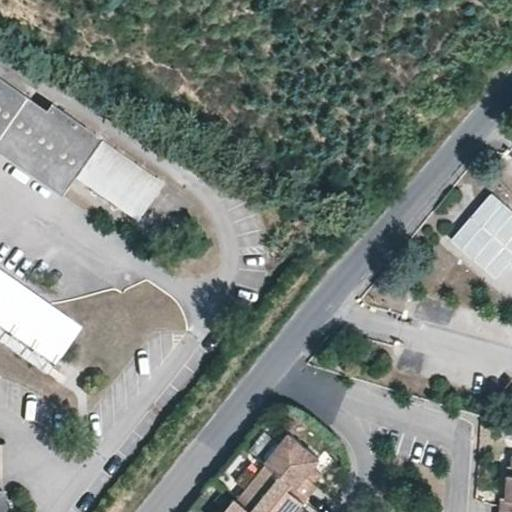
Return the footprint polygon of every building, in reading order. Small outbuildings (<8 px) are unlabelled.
[(43,113),(0,82),(0,151),(56,191),(68,175),(94,137),(48,106),(43,113)] [(161,184),(94,137),(68,175),(135,221),(161,184)] [(76,327),(0,273),(0,329),(50,365),(76,327)] [(50,365),(0,329),(0,345),(43,375),(50,365)] [(321,457),(290,432),(289,431),(266,460),(269,463),(294,483),(290,488),(306,501),(313,491),(319,484),(316,482),(312,479),(319,470),(314,466),(321,457)] [(294,483),(269,463),(239,499),(255,511),(296,511),(298,511),(306,501),(290,488),(294,483)] [(323,473),(319,470),(312,479),(316,482),(323,473)] [(511,511),(511,473),(509,474),(508,490),(508,498),(503,497),(501,511),(511,511)] [(255,511),(239,499),(237,497),(225,511),(255,511)]
